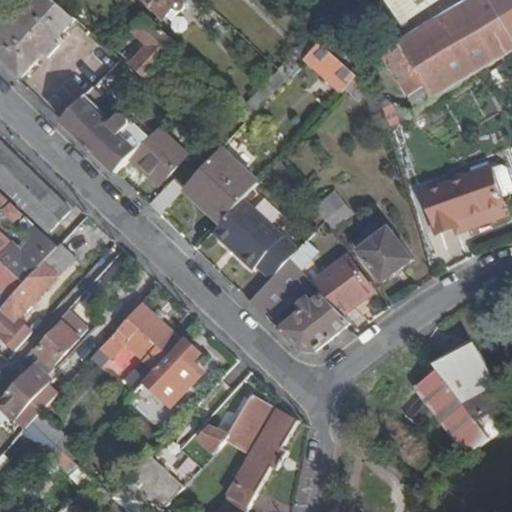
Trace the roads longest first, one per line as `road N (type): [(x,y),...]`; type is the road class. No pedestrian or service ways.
road 1 (residential): [(317,398),(0,92)]
road 2 (residential): [(317,398),(380,344),(511,268)]
